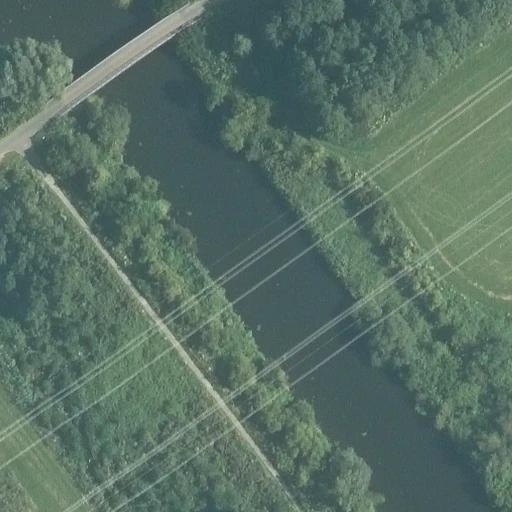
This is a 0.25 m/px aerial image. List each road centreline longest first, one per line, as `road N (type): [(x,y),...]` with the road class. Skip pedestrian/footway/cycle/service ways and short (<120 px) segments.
road 1 (unclassified): [(0,149),(211,0)]
road 2 (track): [(368,164),(307,136),(218,0)]
